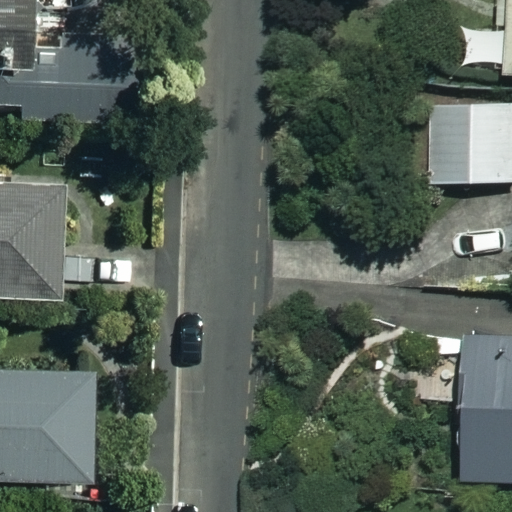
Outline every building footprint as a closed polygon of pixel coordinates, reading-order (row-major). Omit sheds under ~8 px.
[(0,0),(0,108),(17,109),(17,121),(59,121),(59,108),(122,108),(121,69),(26,70),(24,0),(0,0)] [(511,0),(498,0),(498,27),(467,27),(467,69),(498,69),(498,85),(511,84),(511,0)] [(432,105),(430,197),(511,199),(511,126),(497,127),(498,107),(432,105)] [(0,300),(53,303),(59,188),(0,185),(0,300)] [(511,343),(462,344),(462,489),(511,489),(511,343)] [(0,480),(80,481),(81,381),(0,371),(0,480)]
